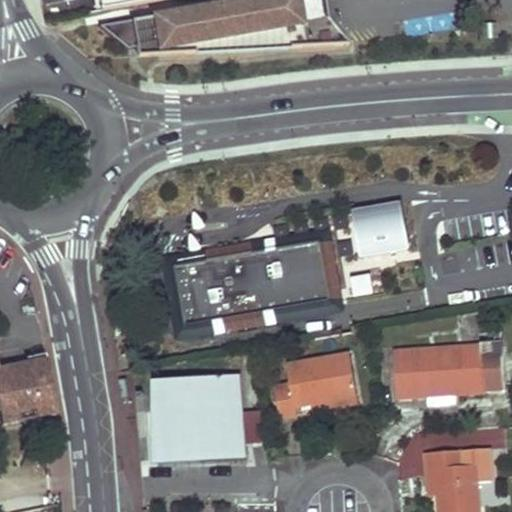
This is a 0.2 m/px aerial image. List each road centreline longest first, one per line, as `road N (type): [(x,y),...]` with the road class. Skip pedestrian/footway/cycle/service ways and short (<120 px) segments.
road 1 (tertiary): [(210,118),(511,93)]
road 2 (secondary): [(98,511),(70,304)]
road 3 (tertiary): [(210,118),(120,105),(91,88)]
